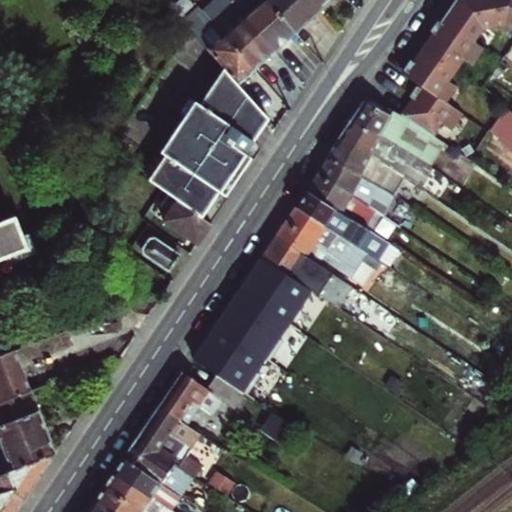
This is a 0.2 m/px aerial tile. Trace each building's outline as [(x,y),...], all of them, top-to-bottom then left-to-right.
[(219,28),(255,69),(265,60),(275,51),(229,0),(216,0),(204,11),(209,17),(219,28)] [(229,0),(275,51),(285,43),(295,34),(265,0),(229,0)] [(265,0),(295,34),(306,25),(316,16),(301,0),(265,0)] [(301,0),(316,16),(333,0),(301,0)] [(511,109),(508,107),(493,130),(511,142),(511,0),(457,0),(455,3),(442,23),(439,21),(436,26),(432,32),(435,34),(430,40),(441,47),(436,54),(431,63),(420,56),(415,62),(412,61),(409,65),(406,71),(408,72),(406,76),(423,87),(421,89),(419,87),(417,88),(414,93),(411,97),(414,99),(410,106),(419,112),(412,122),(435,138),(443,126),(453,133),(464,116),(448,105),(460,87),(452,81),(466,61),(474,66),(484,51),(475,45),(484,32),(509,27),(511,28),(511,109)] [(247,76),(255,69),(219,28),(209,17),(193,31),(226,68),(239,83),(247,76)] [(167,194),(203,218),(220,193),(221,194),(231,180),(234,182),(244,168),(250,158),(245,155),(270,119),(239,83),(226,68),(200,107),(196,104),(186,119),(162,155),(168,159),(151,183),(167,194)] [(390,115),(393,110),(367,96),(363,102),(390,115)] [(189,100),(180,114),(186,119),(196,104),(189,100)] [(357,111),(350,122),(395,144),(430,168),(446,146),(435,138),(412,122),(407,119),(403,116),(400,114),(393,110),(390,115),(363,102),(357,111)] [(407,119),(412,122),(419,112),(410,106),(403,116),(407,119)] [(395,144),(350,122),(344,132),(338,140),(383,163),(404,178),(419,189),(432,170),(430,168),(395,144)] [(391,197),(404,178),(383,163),(338,140),(331,150),(325,159),(328,161),(372,184),(391,197)] [(168,159),(162,155),(145,179),(151,183),(168,159)] [(357,198),(366,205),(370,200),(385,210),(392,198),(391,197),(372,184),(328,161),(323,168),(318,176),(357,198)] [(307,191),(347,215),(352,218),(362,225),(373,209),(366,205),(357,198),(318,176),(313,183),(307,191)] [(347,215),(307,191),(301,199),(296,207),(337,234),(347,215)] [(164,220),(198,243),(205,232),(211,223),(203,218),(167,194),(162,200),(173,207),(164,220)] [(162,200),(154,213),(164,220),(173,207),(162,200)] [(337,234),(296,207),(291,215),(286,222),(312,240),(310,245),(315,249),(318,245),(328,251),(337,234)] [(347,215),(337,234),(341,236),(352,243),(374,258),(386,242),(362,225),(352,218),(347,215)] [(0,261),(5,260),(27,252),(22,239),(16,222),(0,228),(0,261)] [(355,269),(328,251),(318,245),(315,249),(310,245),(312,240),(286,222),(282,228),(276,236),(323,268),(327,264),(349,279),(355,269)] [(328,251),(355,269),(360,261),(373,271),(379,262),(374,258),(352,243),(341,236),(337,234),(328,251)] [(27,252),(5,260),(8,267),(36,255),(29,236),(22,239),(27,252)] [(323,268),(276,236),(273,241),(269,247),(262,258),(310,290),(334,305),(348,285),(323,268)] [(175,262),(180,254),(155,237),(152,237),(149,238),(143,247),(144,254),(169,271),(175,262)] [(310,290),(262,258),(246,282),(231,305),(217,325),(207,339),(198,353),(194,359),(217,374),(245,391),(248,393),(259,377),(255,374),(265,359),(269,362),(282,342),(278,340),(287,325),(289,326),(302,305),(301,304),(310,290)] [(63,332),(44,340),(48,350),(67,343),(63,332)] [(0,379),(22,371),(19,362),(14,351),(0,356),(0,379)] [(0,402),(30,391),(27,382),(22,371),(0,379),(0,402)] [(207,390),(222,399),(234,407),(245,391),(217,374),(212,382),(207,390)] [(212,413),(222,399),(207,390),(196,383),(183,375),(172,391),(161,408),(181,420),(189,407),(196,412),(200,405),(212,413)] [(0,442),(11,471),(55,454),(41,419),(30,391),(0,402),(0,442)] [(189,455),(203,433),(181,420),(161,408),(150,424),(139,440),(158,452),(162,447),(177,456),(174,461),(192,473),(194,474),(201,463),(189,455)] [(293,423),(274,411),(264,426),(282,439),(293,423)] [(158,452),(139,440),(133,449),(125,460),(164,484),(180,493),(192,473),(174,461),(177,456),(162,447),(158,452)] [(0,475),(11,471),(0,442),(0,475)] [(0,493),(39,478),(47,466),(55,454),(11,471),(0,475),(0,493)] [(177,511),(191,511),(159,491),(164,484),(125,460),(120,468),(115,474),(177,511)] [(177,511),(115,474),(110,481),(106,488),(144,511),(177,511)] [(0,510),(23,502),(31,490),(39,478),(0,493),(0,510)] [(144,511),(106,488),(101,496),(95,504),(108,511),(144,511)] [(16,511),(23,502),(0,510),(0,511),(16,511)]
